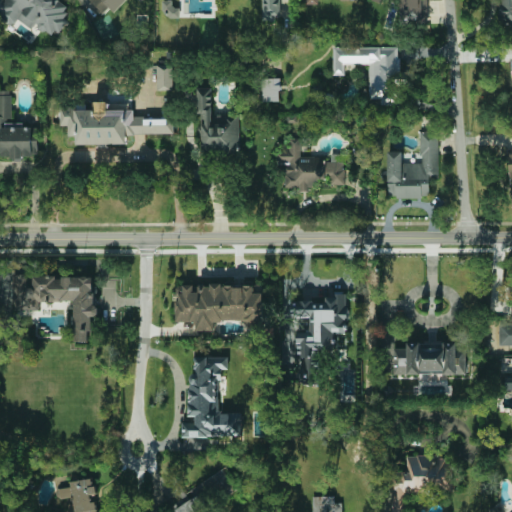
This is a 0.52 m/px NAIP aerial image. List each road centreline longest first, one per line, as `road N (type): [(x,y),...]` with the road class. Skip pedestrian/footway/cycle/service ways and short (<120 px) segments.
road 1 (tertiary): [(511,238),(0,242)]
road 2 (residential): [(139,418),(150,454),(135,466),(124,445),(139,418),(149,241)]
road 3 (residential): [(466,239),(447,0)]
